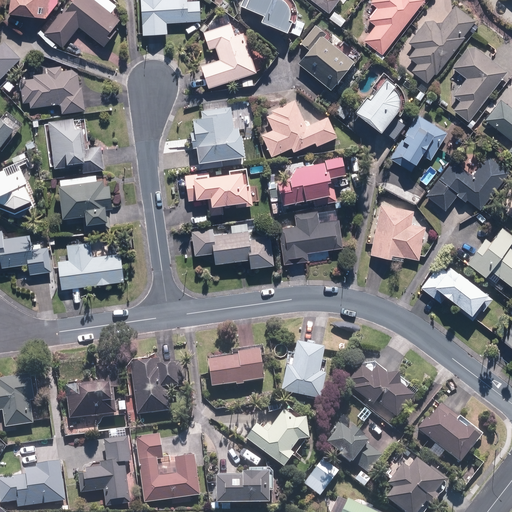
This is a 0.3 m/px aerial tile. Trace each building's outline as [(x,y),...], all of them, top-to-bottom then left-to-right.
[(10,0),(9,14),(47,18),(58,4),(58,0),(10,0)] [(71,0),(45,35),(63,48),(79,26),(106,46),(117,32),(114,29),(120,21),(111,14),(117,6),(109,0),(71,0)] [(140,0),(141,35),(167,35),(167,24),(203,23),(203,1),(189,1),(188,0),(140,0)] [(242,0),(240,6),(264,17),(262,23),(286,34),(291,23),(291,22),(292,21),(292,20),(292,19),(292,18),(292,17),(292,16),(292,15),(291,14),(291,13),(291,12),(291,11),(290,10),(290,9),(289,8),(289,7),(288,7),(288,6),(288,5),(287,5),(287,4),(286,4),(285,3),(285,2),(284,2),(284,1),(283,1),(282,1),(282,0),(281,0),(242,0)] [(310,0),(329,14),(339,0),(310,0)] [(384,55),(424,0),(423,0),(372,0),(369,4),(376,9),(367,21),(374,26),(364,41),(384,55)] [(411,68),(427,83),(463,41),(459,37),(474,19),(457,5),(440,26),(430,17),(407,44),(414,49),(406,58),(414,65),(411,68)] [(345,21),(334,12),(329,18),(340,27),(345,21)] [(231,23),(204,31),(210,50),(217,48),(221,61),(201,67),(208,89),(257,74),(244,31),(235,34),(231,23)] [(328,91),(352,63),(360,54),(343,40),(336,49),(320,36),(323,33),(315,25),(300,43),(308,50),(297,64),(328,91)] [(0,81),(23,61),(7,43),(0,49),(0,81)] [(508,71),(473,48),(468,44),(451,70),(464,78),(452,96),(457,100),(452,108),(473,122),(508,71)] [(29,102),(30,109),(60,105),(61,116),(88,112),(82,69),(65,71),(64,65),(46,68),(46,72),(34,73),(34,78),(20,80),(23,103),(29,102)] [(386,78),(385,79),(369,98),(367,96),(354,112),(380,133),(382,130),(393,139),(407,123),(396,114),(396,113),(397,112),(397,111),(397,110),(397,109),(398,108),(398,107),(398,105),(398,104),(398,103),(398,102),(398,101),(398,100),(397,99),(397,97),(397,96),(397,95),(396,94),(396,93),(396,92),(395,91),(395,90),(394,89),(394,88),(393,87),(392,86),(392,85),(391,84),(390,83),(390,82),(389,81),(388,80),(387,80),(386,79),(386,78)] [(511,160),(511,105),(501,97),(483,121),(511,143),(503,153),(511,160)] [(291,148),(292,151),(314,141),(316,146),(337,137),(329,117),(308,126),(296,98),(273,108),(274,112),(266,116),(273,131),(260,136),(269,158),(291,148)] [(196,149),(198,163),(245,156),(240,127),(233,128),(232,121),(221,123),(218,107),(201,110),(203,119),(193,120),(195,137),(189,138),(191,150),(196,149)] [(0,146),(1,145),(5,148),(24,124),(7,110),(0,119),(0,146)] [(446,131),(414,115),(391,158),(412,169),(419,157),(430,162),(446,131)] [(74,119),(48,121),(52,166),(81,164),(81,172),(104,170),(102,148),(83,149),(82,130),(75,130),(74,119)] [(277,183),(282,206),(330,195),(327,180),(334,179),(334,177),(345,174),(341,154),(321,159),(322,163),(293,169),(294,175),(289,177),(289,180),(277,183)] [(471,176),(452,162),(425,201),(447,216),(458,200),(477,214),(507,171),(486,155),(471,176)] [(9,177),(5,170),(0,172),(0,206),(1,209),(12,204),(15,211),(33,203),(25,186),(29,184),(23,171),(9,177)] [(58,180),(64,219),(85,216),(87,228),(109,225),(106,205),(114,204),(110,180),(96,182),(95,174),(58,180)] [(195,179),(196,201),(211,200),(211,206),(235,204),(236,209),(253,208),(251,184),(243,184),(243,176),(195,179)] [(416,212),(380,204),(369,253),(396,260),(397,255),(419,261),(427,227),(413,224),(416,212)] [(295,228),(282,229),(284,253),(288,253),(288,261),(307,259),(306,253),(342,250),(339,214),(321,215),(321,221),(311,221),(311,215),(294,216),(295,228)] [(193,232),(194,256),(213,255),(213,263),(248,261),(249,267),(272,266),(270,238),(249,240),(248,223),(230,224),(230,232),(215,233),(215,231),(193,232)] [(0,261),(1,269),(29,266),(30,276),(54,273),(51,246),(33,249),(31,233),(6,237),(4,227),(0,227),(0,261)] [(484,278),(490,270),(511,285),(511,247),(511,233),(502,227),(490,243),(484,238),(466,265),(484,278)] [(58,262),(62,288),(125,278),(121,254),(97,257),(94,239),(63,243),(66,260),(58,262)] [(447,296),(474,317),(480,310),(483,312),(493,298),(449,264),(442,273),(436,268),(421,288),(441,303),(447,296)] [(511,328),(501,343),(511,352),(511,328)] [(286,367),(282,391),(321,398),(325,376),(319,375),(324,349),(295,343),(291,368),(286,367)] [(205,360),(210,388),(264,378),(258,347),(232,351),(233,355),(205,360)] [(158,360),(131,365),(140,416),(169,411),(165,388),(178,386),(174,362),(159,365),(158,360)] [(363,364),(347,384),(374,405),(377,401),(398,417),(414,397),(399,386),(402,382),(392,374),(389,378),(377,368),(374,372),(363,364)] [(33,424),(27,374),(0,377),(0,411),(4,410),(6,427),(33,424)] [(65,386),(69,419),(116,412),(113,390),(123,388),(121,376),(106,379),(106,380),(65,386)] [(440,402),(419,427),(460,462),(481,436),(440,402)] [(257,424),(244,441),(283,467),(293,453),(291,452),(298,441),(309,441),(305,419),(295,420),(283,411),(271,429),(266,425),(263,429),(257,424)] [(351,463),(367,473),(379,456),(375,453),(391,429),(370,415),(359,432),(351,427),(348,432),(340,426),(327,446),(351,463)] [(164,428),(164,436),(180,435),(180,427),(164,428)] [(129,504),(125,464),(125,462),(131,461),(129,437),(126,438),(125,429),(109,431),(110,439),(105,440),(107,466),(85,468),(87,491),(109,489),(110,506),(129,504)] [(160,434),(135,437),(136,446),(133,446),(134,455),(137,454),(142,504),(200,498),(195,455),(175,457),(177,472),(157,474),(156,457),(162,456),(160,434)] [(16,501),(17,508),(65,500),(59,459),(47,461),(48,466),(26,469),(26,474),(0,478),(0,498),(1,503),(16,501)] [(339,471),(323,459),(304,484),(320,497),(339,471)] [(396,486),(386,499),(404,511),(418,511),(428,499),(431,501),(447,479),(429,466),(428,468),(415,459),(407,469),(402,465),(390,482),(396,486)] [(220,499),(220,504),(268,504),(268,493),(273,493),(273,469),(248,469),(248,474),(241,474),(241,477),(216,477),(216,499),(220,499)] [(359,507),(348,501),(342,511),(383,511),(362,501),(359,507)]
